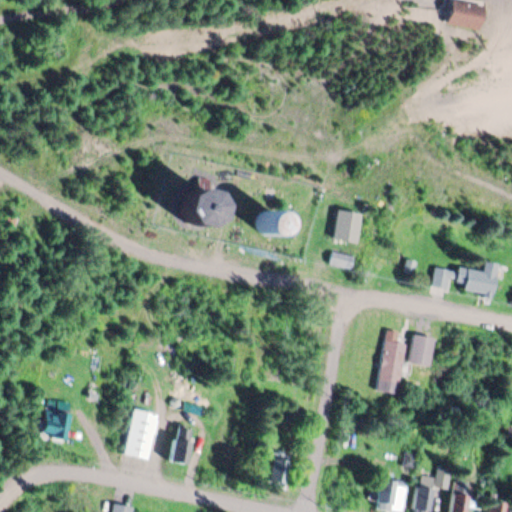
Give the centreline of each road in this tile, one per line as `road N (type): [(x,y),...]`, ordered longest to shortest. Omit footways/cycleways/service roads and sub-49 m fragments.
road 1 (residential): [(511,318),(152,244),(105,226),(0,160)]
road 2 (residential): [(328,511),(114,465),(41,465)]
road 3 (residential): [(308,511),(349,290)]
